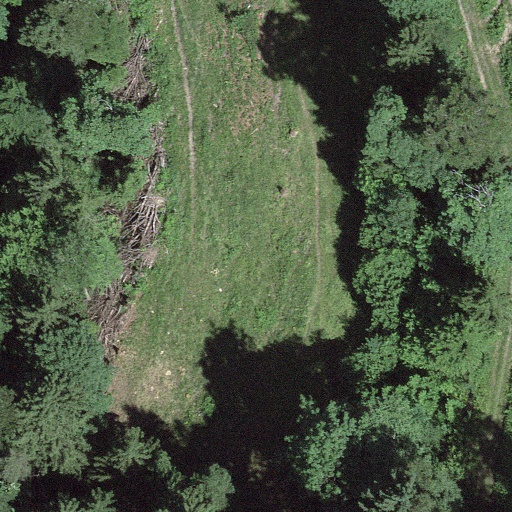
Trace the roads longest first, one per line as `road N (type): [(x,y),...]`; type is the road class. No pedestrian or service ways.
road 1 (track): [(511,149),(490,511)]
road 2 (track): [(470,0),(511,116)]
